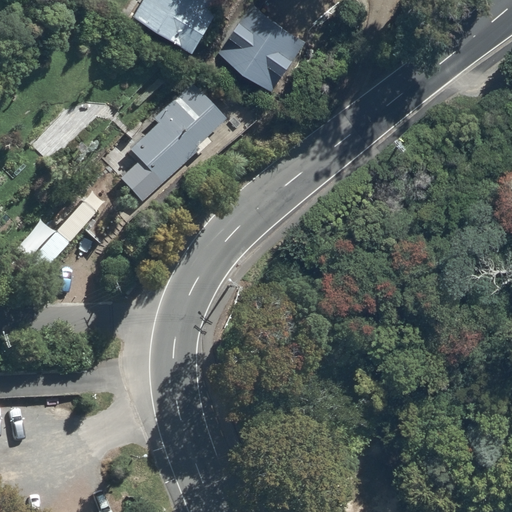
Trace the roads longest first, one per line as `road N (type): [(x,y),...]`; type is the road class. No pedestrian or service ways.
road 1 (secondary): [(177,326),(191,290),(242,224),(511,7)]
road 2 (secondary): [(214,511),(180,413),(177,326)]
road 3 (residential): [(0,307),(177,326)]
